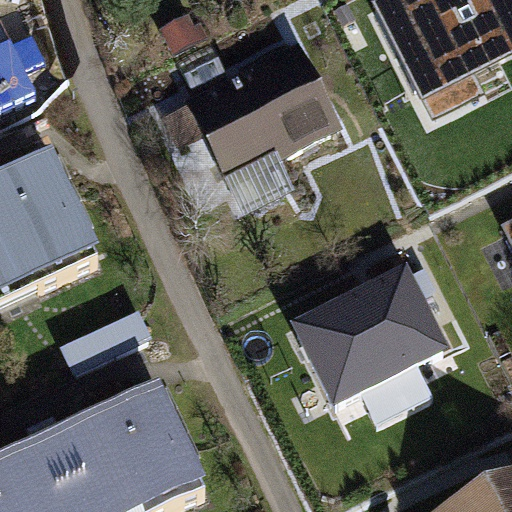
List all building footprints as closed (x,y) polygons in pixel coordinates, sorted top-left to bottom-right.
[(511,0),(406,0),(381,13),(426,103),(511,60),(511,0)] [(198,46),(188,23),(165,34),(175,56),(198,46)] [(227,78),(212,50),(178,68),(193,96),(227,78)] [(292,61),(166,124),(180,151),(212,135),(237,186),(332,138),(292,61)] [(47,161),(0,182),(0,310),(95,267),(47,161)] [(406,284),(298,338),(337,414),(444,360),(406,284)] [(138,320),(64,354),(77,380),(150,346),(138,320)] [(150,390),(0,460),(0,511),(166,511),(200,496),(150,390)] [(511,511),(511,487),(459,511),(511,511)]
